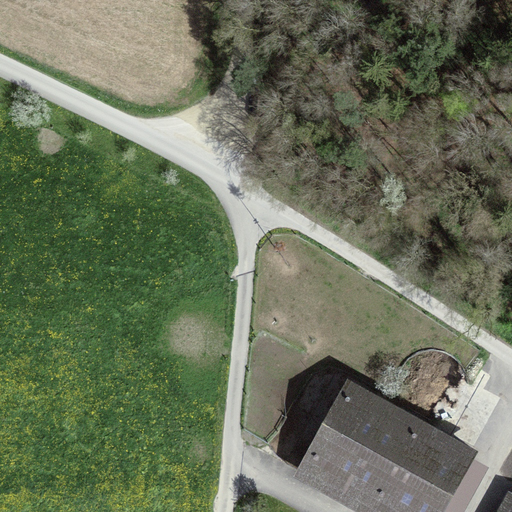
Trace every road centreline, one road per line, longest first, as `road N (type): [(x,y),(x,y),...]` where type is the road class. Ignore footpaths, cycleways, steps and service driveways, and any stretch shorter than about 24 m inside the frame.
road 1 (unclassified): [(511,357),(254,193),(0,65)]
road 2 (track): [(224,511),(254,193)]
road 3 (track): [(211,170),(254,70),(251,0)]
